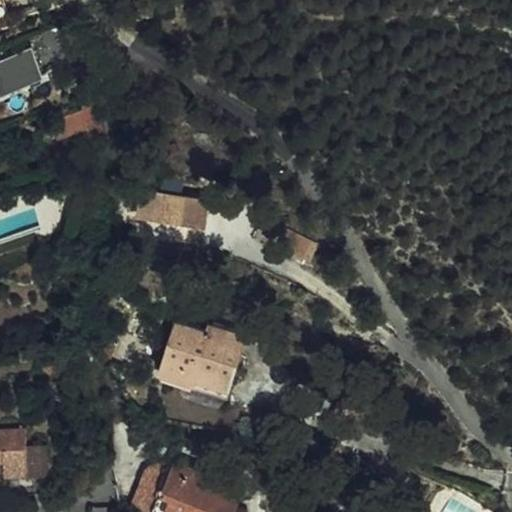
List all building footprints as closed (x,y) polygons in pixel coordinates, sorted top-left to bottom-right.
[(0,25),(10,22),(5,6),(0,7),(0,25)] [(0,95),(48,75),(34,43),(0,57),(0,95)] [(194,231),(199,209),(133,198),(130,219),(194,231)] [(257,244),(276,254),(282,243),(262,233),(257,244)] [(276,254),(299,267),(303,253),(282,243),(276,254)] [(201,340),(172,330),(156,377),(192,389),(194,384),(225,394),(241,345),(207,334),(205,339),(205,341),(201,340)] [(62,342),(40,345),(42,364),(50,370),(59,369),(64,361),(62,342)] [(192,389),(156,377),(155,378),(153,382),(224,405),(227,395),(225,394),(194,384),(192,389)] [(361,414),(333,411),(329,425),(367,441),(361,414)] [(19,423),(0,427),(0,461),(3,461),(6,474),(29,469),(23,442),(19,423)] [(43,437),(23,442),(29,469),(49,464),(43,437)] [(232,511),(239,495),(192,477),(190,482),(164,472),(150,511),(232,511)]
